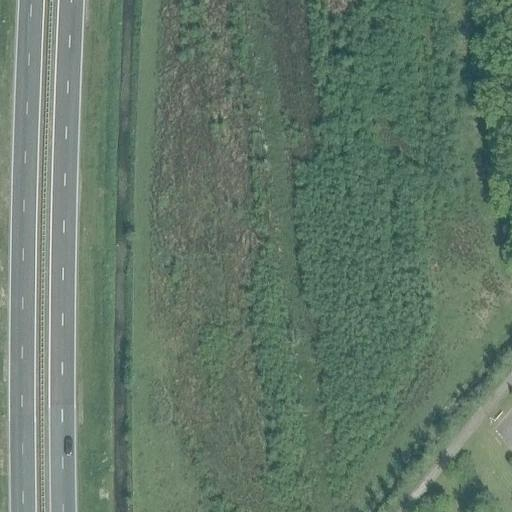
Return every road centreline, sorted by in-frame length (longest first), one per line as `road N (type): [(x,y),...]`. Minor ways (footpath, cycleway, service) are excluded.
road 1 (trunk): [(30,0),(21,511)]
road 2 (trunk): [(62,511),(70,0)]
